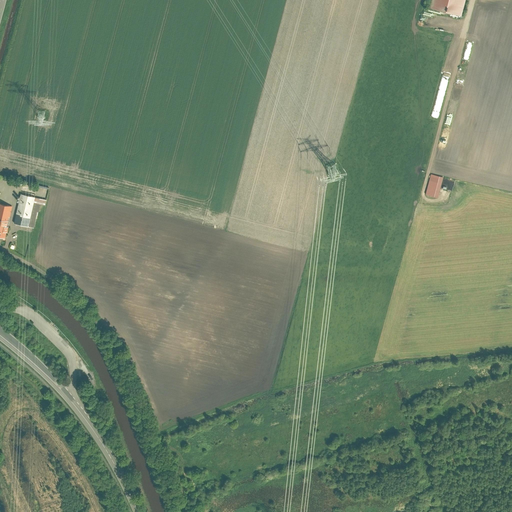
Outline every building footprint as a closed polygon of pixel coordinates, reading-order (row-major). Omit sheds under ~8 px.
[(430,0),(429,8),(461,16),(465,0),(430,0)] [(421,16),(420,20),(440,24),(441,19),(421,16)] [(442,177),(430,174),(424,194),(437,198),(442,177)] [(36,197),(21,194),(15,223),(29,226),(36,197)] [(36,198),(30,226),(35,227),(40,204),(46,206),(47,200),(41,199),(36,198)] [(0,237),(5,238),(6,233),(13,206),(0,203),(0,237)]
